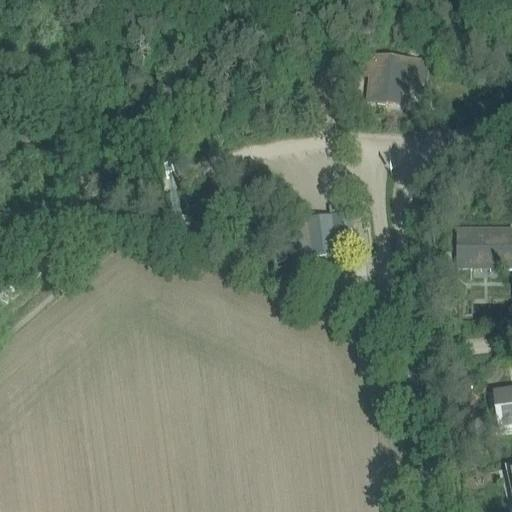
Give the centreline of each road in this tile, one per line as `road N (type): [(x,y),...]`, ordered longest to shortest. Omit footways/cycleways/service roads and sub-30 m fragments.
road 1 (unclassified): [(250,152),(159,176),(0,305)]
road 2 (residential): [(430,511),(408,343)]
road 3 (unclassified): [(250,152),(372,142)]
